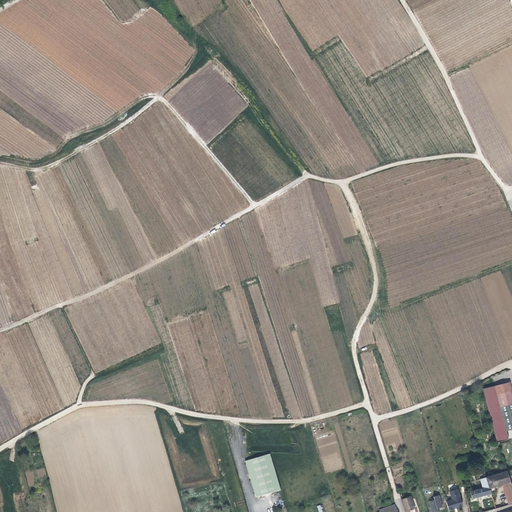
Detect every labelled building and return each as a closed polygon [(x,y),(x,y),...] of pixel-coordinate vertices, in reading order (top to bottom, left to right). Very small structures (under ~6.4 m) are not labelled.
[(496,395),(508,391),(511,405),(511,391),(509,382),(494,386),(496,395)] [(508,439),(506,430),(496,395),(494,386),(482,389),(497,442),(508,439)] [(506,430),(511,428),(511,405),(508,391),(496,395),(506,430)] [(256,497),(280,490),(270,454),(245,461),(256,497)] [(511,488),(506,471),(486,478),(489,489),(502,485),(503,485),(505,490),(506,489),(511,504),(511,503),(511,488)] [(489,489),(486,478),(480,479),(483,488),(470,491),(472,499),(491,494),(489,489)] [(503,485),(502,485),(508,505),(511,504),(506,489),(505,490),(503,485)] [(452,500),(446,501),(448,510),(453,509),(453,507),(457,506),(457,507),(460,506),(458,497),(459,496),(458,489),(450,492),(452,500)] [(432,511),(436,511),(438,511),(437,509),(439,508),(442,507),(439,495),(433,497),(434,500),(429,501),(432,511)] [(405,511),(410,509),(410,510),(415,509),(412,501),(411,502),(409,497),(401,499),(405,511)]
